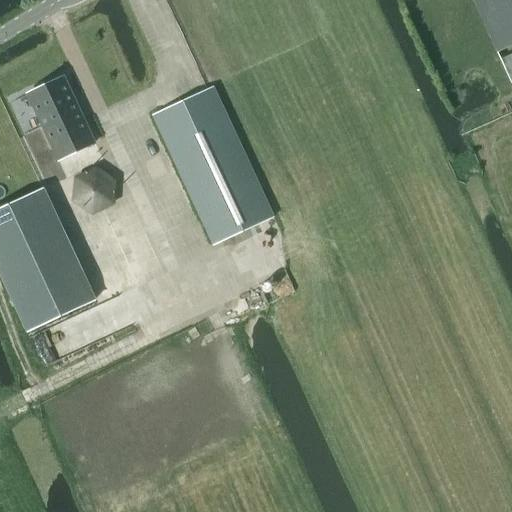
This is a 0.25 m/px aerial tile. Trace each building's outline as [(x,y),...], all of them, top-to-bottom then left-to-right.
[(511,0),(473,0),(497,54),(511,46),(511,0)] [(510,84),(511,82),(511,58),(501,63),(510,84)] [(63,78),(26,95),(58,163),(95,146),(63,78)] [(212,245),(218,243),(273,218),(213,88),(153,116),(212,245)] [(75,179),(73,202),(92,216),(113,206),(115,182),(96,169),(75,179)] [(42,190),(0,210),(0,273),(28,333),(94,302),(42,190)]
